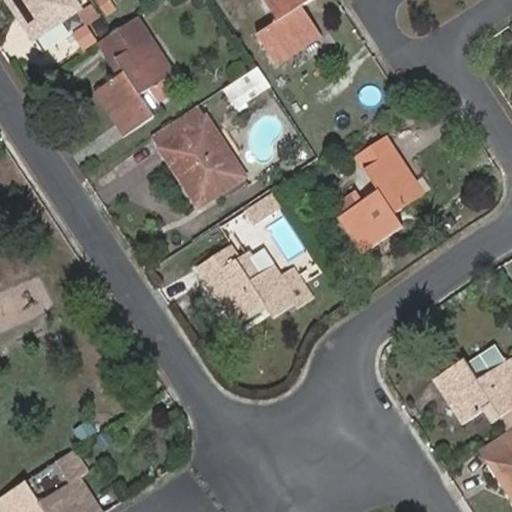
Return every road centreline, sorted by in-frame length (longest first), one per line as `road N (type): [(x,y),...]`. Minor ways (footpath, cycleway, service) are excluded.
road 1 (residential): [(0,88),(198,393),(246,434),(318,460)]
road 2 (residential): [(354,337),(451,502)]
road 3 (residential): [(354,337),(511,231)]
road 4 (residential): [(318,460),(451,502)]
road 5 (residential): [(318,460),(354,337)]
